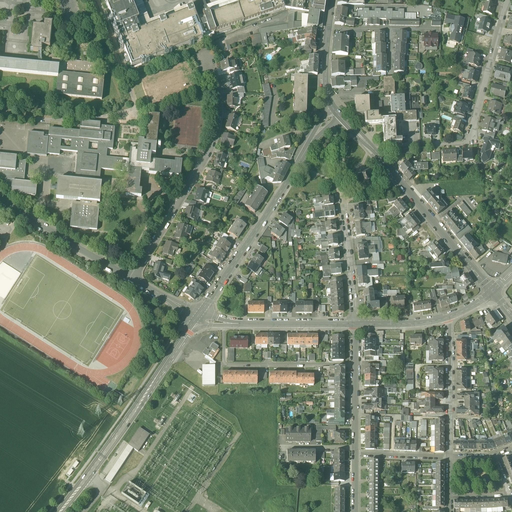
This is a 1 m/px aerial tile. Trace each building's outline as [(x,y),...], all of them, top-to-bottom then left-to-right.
[(116,28),(116,27),(136,19),(139,18),(131,0),(104,0),(112,17),(113,20),(116,28)] [(131,0),(139,18),(136,19),(138,25),(142,27),(151,23),(150,20),(141,0),(131,0)] [(201,0),(191,4),(192,7),(195,6),(199,16),(203,14),(202,14),(209,12),(206,6),(203,0),(201,0)] [(223,0),(206,6),(209,12),(210,15),(238,5),(252,0),(223,0)] [(244,22),(273,12),(268,0),(252,0),(238,5),(244,22)] [(268,0),(273,12),(284,8),(281,0),(268,0)] [(281,0),(284,8),(303,11),(304,0),(281,0)] [(313,0),(313,1),(313,6),(312,12),(324,14),(325,0),(313,0)] [(483,12),(492,15),(495,6),(486,3),(483,12)] [(174,11),(150,20),(151,23),(159,20),(164,18),(165,20),(187,11),(187,9),(192,7),(191,4),(185,6),(185,5),(182,6),(182,7),(180,8),(179,5),(173,10),(174,11)] [(230,27),(244,22),(238,5),(210,15),(209,12),(202,14),(203,14),(204,19),(205,19),(210,34),(209,34),(216,32),(215,32),(216,32),(230,27)] [(195,6),(192,7),(204,36),(209,34),(210,34),(205,19),(204,19),(203,14),(199,16),(195,6)] [(164,18),(159,20),(160,23),(137,31),(136,29),(131,31),(132,34),(120,38),(131,66),(132,66),(144,62),(149,60),(167,53),(171,51),(189,44),(193,42),(196,41),(202,39),(204,38),(204,37),(204,36),(192,7),(187,9),(187,11),(165,20),(164,18)] [(337,9),(335,18),(344,19),(346,20),(346,16),(347,10),(337,9)] [(357,13),(357,19),(368,19),(369,13),(369,12),(369,9),(362,9),(362,12),(360,12),(360,13),(357,13)] [(372,14),(369,13),(368,19),(380,19),(380,14),(381,14),(381,12),(381,9),(374,9),(374,12),(372,12),(372,14)] [(384,12),(384,14),(381,14),(380,14),(380,19),(392,19),(392,14),(392,12),(392,9),(385,9),(385,12),(384,12)] [(397,12),(395,12),(395,14),(392,14),(392,19),(404,20),(404,14),(404,10),(397,10),(397,12)] [(307,27),(308,16),(301,15),(301,23),(293,23),(294,14),(289,15),(289,25),(288,30),(307,27)] [(451,27),(453,27),(456,18),(446,15),(444,24),(452,26),(451,27)] [(317,28),(319,17),(308,16),(307,27),(308,27),(317,28)] [(450,42),(458,44),(460,36),(462,37),(464,29),(462,29),(464,20),(456,18),(453,27),(451,27),(450,27),(450,34),(451,34),(450,42)] [(116,27),(120,38),(132,34),(131,31),(136,29),(137,31),(160,23),(159,20),(151,23),(142,27),(138,25),(136,19),(116,27)] [(487,20),(482,19),(479,27),(479,30),(481,31),(487,33),(488,29),(489,29),(490,25),(489,25),(490,21),(487,20)] [(30,51),(38,52),(41,53),(42,53),(42,47),(50,48),(52,24),(44,23),(44,28),(33,26),(30,51)] [(260,35),(266,34),(288,30),(289,25),(259,31),(260,35)] [(216,32),(217,35),(232,30),(230,27),(216,32)] [(307,32),(306,36),(316,38),(317,31),(307,29),(307,32)] [(227,47),(251,39),(250,33),(225,42),(227,47)] [(424,37),(424,43),(424,47),(425,47),(428,47),(428,48),(432,48),(432,47),(437,47),(437,43),(437,35),(432,35),(432,34),(428,34),(428,35),(424,35),(424,37)] [(260,35),(251,36),(253,47),(262,45),(260,35)] [(332,55),(348,56),(348,50),(348,43),(349,38),(333,37),(332,55)] [(315,44),(305,43),(304,48),(303,48),(303,52),(305,52),(311,53),(311,52),(316,52),(316,48),(315,48),(315,44)] [(499,61),(508,63),(510,56),(511,57),(511,54),(511,52),(510,52),(502,50),(499,61)] [(469,65),(478,67),(481,57),(472,54),(469,53),(469,54),(466,64),(469,65)] [(309,66),(318,67),(318,61),(318,57),(309,57),(309,58),(309,66)] [(56,95),(102,100),(104,78),(96,77),(97,64),(52,59),(51,66),(59,66),(58,77),(56,95)] [(0,70),(48,76),(49,65),(41,65),(39,64),(0,60),(0,70)] [(222,71),(222,72),(230,70),(236,69),(236,68),(236,67),(235,67),(234,60),(222,63),(222,62),(220,63),(221,68),(222,67),(223,71),(222,71)] [(353,69),(344,69),(344,68),(344,67),(344,65),(344,64),(344,63),(331,64),(331,77),(344,76),(353,76),(353,70),(353,69)] [(51,66),(49,65),(48,76),(58,77),(59,66),(51,66)] [(300,75),(304,75),(304,72),(306,72),(306,69),(308,69),(308,66),(300,68),(300,75)] [(307,75),(317,75),(317,72),(318,67),(309,66),(308,66),(308,69),(306,69),(306,72),(304,72),(304,75),(307,75)] [(505,81),(509,82),(510,77),(508,76),(510,71),(510,70),(505,69),(499,67),(498,71),(497,70),(495,77),(495,78),(496,78),(499,79),(500,79),(505,80),(505,81)] [(461,78),(467,80),(470,72),(467,71),(464,70),(461,78)] [(467,80),(476,82),(477,77),(478,74),(472,72),(470,72),(467,80)] [(237,89),(244,87),(241,74),(234,76),(227,77),(228,81),(226,81),(228,87),(229,87),(230,90),(237,89)] [(418,85),(420,85),(420,76),(411,77),(411,78),(412,80),(413,82),(414,83),(416,84),(418,85)] [(383,78),(384,97),(385,97),(388,97),(387,92),(394,92),(393,77),(383,78)] [(293,96),(295,96),(306,97),(307,78),(306,78),(301,78),(300,78),(294,78),(294,82),(293,96)] [(344,88),(344,91),(351,90),(351,87),(356,87),(357,87),(356,82),(356,79),(339,79),(331,80),(332,89),(344,88)] [(265,98),(263,109),(269,110),(271,98),(269,84),(262,86),(264,94),(265,98)] [(490,94),(501,97),(501,96),(505,97),(507,89),(503,87),(502,88),(493,85),(490,94)] [(463,98),(471,101),(474,90),(469,88),(465,88),(463,98)] [(421,112),(421,107),(421,96),(420,92),(409,92),(409,94),(411,112),(418,112),(421,112)] [(306,115),(306,97),(295,96),(294,114),(306,115)] [(390,97),(391,113),(405,113),(404,96),(390,97)] [(227,108),(237,108),(237,97),(235,97),(229,97),(229,102),(227,102),(227,108)] [(354,99),(355,115),(364,115),(366,115),(369,115),(368,98),(354,99)] [(488,112),(499,115),(502,104),(499,104),(491,101),(488,112)] [(457,114),(464,116),(465,113),(467,114),(470,107),(464,105),(457,103),(456,105),(454,106),(453,109),(454,110),(453,113),(457,114)] [(268,119),(269,110),(263,109),(261,121),(260,130),(269,127),(268,119)] [(384,123),(385,145),(402,144),(401,140),(399,141),(398,122),(400,122),(419,122),(419,119),(419,113),(418,112),(411,112),(405,113),(391,113),(382,114),(376,114),(369,115),(366,115),(366,124),(382,123),(384,123)] [(225,128),(234,131),(238,119),(236,119),(237,118),(238,118),(231,116),(229,115),(225,128)] [(78,152),(75,180),(99,183),(99,182),(101,169),(128,172),(126,195),(141,197),(142,190),(139,190),(141,170),(149,171),(149,174),(180,177),(182,161),(175,160),(174,163),(150,161),(151,154),(155,155),(159,117),(148,116),(145,144),(143,143),(144,141),(139,141),(138,153),(136,153),(136,151),(130,150),(129,161),(106,158),(107,152),(97,151),(88,150),(89,142),(71,141),(70,149),(60,148),(60,151),(78,152)] [(493,134),(494,130),(494,129),(493,129),(495,120),(494,120),(486,118),(485,123),(483,131),(486,132),(493,134)] [(496,121),(495,120),(493,129),(494,129),(494,130),(498,131),(500,124),(501,122),(496,121)] [(81,121),(80,128),(100,130),(100,126),(100,123),(81,121)] [(453,130),(461,133),(464,125),(459,123),(456,122),(454,127),(453,130)] [(430,134),(430,136),(435,136),(434,130),(434,125),(427,126),(424,126),(425,135),(430,134)] [(115,128),(100,126),(100,130),(80,128),(80,131),(49,128),(48,136),(48,138),(47,154),(59,156),(60,151),(60,148),(61,140),(71,141),(89,142),(98,143),(97,151),(107,152),(107,150),(113,150),(115,128)] [(46,157),(47,154),(48,138),(43,138),(44,136),(44,134),(29,132),(27,155),(46,157)] [(230,142),(233,143),(235,138),(224,134),(220,145),(229,148),(230,145),(230,142)] [(278,147),(279,151),(284,149),(290,148),(287,137),(276,140),(278,147)] [(491,153),(490,150),(491,145),(496,147),(495,149),(499,150),(501,143),(491,140),(485,138),(484,141),(485,141),(483,149),(482,153),(483,154),(482,158),(489,160),(491,153)] [(285,159),(290,161),(295,150),(285,152),(280,154),(276,155),(277,158),(285,159)] [(450,160),(450,162),(456,162),(456,157),(456,150),(449,151),(449,152),(442,153),(443,161),(450,160)] [(469,159),(469,161),(473,161),(472,150),(462,150),(462,156),(462,160),(469,159)] [(23,171),(23,166),(16,166),(16,160),(17,156),(0,154),(0,179),(9,180),(10,180),(10,178),(12,178),(24,180),(25,171),(23,171)] [(214,166),(219,167),(219,166),(222,167),(223,168),(224,168),(225,169),(227,164),(225,164),(227,157),(227,156),(225,156),(218,154),(214,166)] [(257,160),(261,181),(264,179),(265,179),(273,174),(274,171),(266,167),(266,168),(265,167),(264,167),(264,164),(263,158),(257,160)] [(283,163),(281,165),(278,171),(286,174),(290,166),(283,162),(283,163)] [(398,168),(403,174),(411,168),(409,166),(406,162),(398,168)] [(414,171),(411,168),(403,174),(409,181),(414,176),(412,173),(414,172),(414,171)] [(283,179),(286,174),(278,171),(276,175),(283,179)] [(205,181),(216,185),(220,175),(215,173),(210,172),(209,178),(207,177),(205,181)] [(369,178),(368,176),(368,175),(366,174),(365,174),(363,174),(362,175),(361,177),(361,178),(361,180),(362,181),(363,182),(365,182),(366,182),(368,181),(369,180),(369,178)] [(283,179),(276,175),(274,180),(273,183),(272,184),(279,183),(281,183),(283,179)] [(16,198),(29,200),(30,196),(35,197),(37,183),(12,181),(12,182),(11,182),(12,178),(10,178),(10,180),(9,180),(9,182),(4,182),(4,189),(8,189),(7,192),(11,192),(11,194),(16,195),(16,198)] [(102,183),(99,182),(99,183),(75,180),(58,178),(56,198),(80,201),(97,202),(100,203),(102,183)] [(438,186),(428,187),(427,187),(428,192),(430,190),(431,192),(431,193),(435,198),(434,198),(440,198),(440,195),(443,194),(443,191),(445,191),(442,186),(438,186)] [(245,207),(255,213),(261,204),(260,203),(262,200),(263,200),(266,195),(264,194),(265,192),(257,187),(253,194),(254,195),(252,198),(251,197),(245,207)] [(196,201),(205,204),(209,192),(198,189),(197,194),(198,194),(196,201)] [(232,202),(237,205),(245,192),(240,189),(232,202)] [(422,197),(427,204),(434,198),(435,198),(431,193),(431,192),(430,190),(428,192),(422,197)] [(440,198),(434,198),(427,204),(432,209),(432,208),(433,210),(437,215),(447,207),(443,203),(443,204),(441,202),(440,198)] [(393,205),(394,207),(397,211),(403,205),(399,200),(393,205)] [(457,206),(467,217),(471,213),(462,202),(457,206)] [(98,205),(96,205),(80,203),(74,203),(71,226),(95,228),(98,205)] [(408,210),(403,205),(397,211),(398,212),(401,216),(408,210)] [(390,216),(397,211),(394,207),(387,213),(390,216)] [(198,210),(188,208),(187,211),(186,211),(184,218),(196,221),(198,216),(196,215),(198,210)] [(446,226),(450,231),(458,224),(460,223),(457,219),(456,220),(453,216),(453,215),(450,211),(441,219),(445,224),(447,226),(446,226)] [(284,214),(281,218),(289,224),(292,220),(284,214)] [(399,230),(399,231),(402,231),(405,228),(407,226),(409,225),(415,219),(411,214),(404,219),(404,220),(407,223),(405,225),(402,227),(401,226),(398,229),(399,230)] [(287,227),(289,224),(281,218),(279,222),(287,227)] [(409,225),(407,226),(410,229),(412,231),(416,227),(417,226),(420,224),(415,219),(409,225)] [(238,220),(233,227),(242,232),(246,226),(245,225),(239,221),(238,220)] [(455,236),(465,227),(464,225),(461,228),(458,224),(450,231),(455,236)] [(177,232),(187,235),(189,228),(184,226),(179,225),(177,232)] [(276,226),(273,230),(283,236),(285,233),(285,232),(276,226)] [(469,229),(466,226),(465,227),(455,236),(457,239),(469,229)] [(237,239),(242,232),(233,227),(229,233),(231,234),(236,238),(237,239)] [(398,237),(401,237),(404,237),(407,235),(412,231),(410,229),(407,231),(405,228),(402,231),(399,231),(396,231),(397,237),(398,237)] [(459,242),(460,242),(467,235),(469,234),(471,232),(469,229),(457,239),(459,242)] [(281,239),(283,236),(273,230),(271,233),(280,239),(281,239)] [(185,241),(187,235),(177,232),(175,238),(180,240),(180,238),(185,239),(184,241),(185,241)] [(469,237),(468,237),(467,235),(460,242),(469,253),(475,248),(477,247),(474,243),(469,237)] [(489,241),(494,248),(499,244),(493,238),(489,241)] [(221,239),(218,243),(228,250),(230,248),(229,248),(231,246),(230,245),(225,242),(221,239)] [(227,252),(228,250),(218,243),(215,248),(216,248),(225,254),(226,252),(227,252)] [(429,248),(432,252),(433,253),(439,248),(435,243),(429,248)] [(163,254),(172,257),(174,249),(177,250),(179,246),(172,244),(171,246),(166,245),(163,254)] [(358,249),(359,252),(367,251),(375,250),(374,247),(368,248),(367,248),(367,247),(368,247),(368,244),(366,244),(364,244),(361,244),(357,245),(358,249)] [(511,246),(508,244),(502,252),(509,256),(511,251),(511,246)] [(259,251),(264,255),(268,249),(262,246),(259,251)] [(226,255),(225,254),(216,248),(213,253),(223,259),(224,259),(225,258),(224,257),(226,255)] [(439,248),(433,253),(434,255),(437,258),(441,255),(443,253),(439,248)] [(477,250),(475,248),(469,253),(475,260),(484,253),(479,248),(477,250)] [(368,259),(368,255),(367,251),(359,252),(359,256),(359,260),(368,259)] [(222,260),(223,259),(213,253),(210,257),(212,258),(219,263),(220,264),(222,261),(222,262),(223,260),(222,260)] [(493,261),(506,264),(508,256),(495,253),(493,261)] [(256,255),(251,263),(259,267),(264,260),(256,255)] [(214,271),(216,268),(211,265),(212,262),(210,260),(207,265),(214,271)] [(163,271),(165,265),(156,262),(153,273),(152,273),(151,276),(161,279),(163,271)] [(251,263),(247,269),(254,274),(259,267),(251,263)] [(206,265),(202,271),(211,277),(215,271),(214,271),(207,265),(206,265)] [(358,278),(366,278),(366,272),(365,268),(357,269),(358,278)] [(451,275),(452,280),(459,278),(459,276),(457,268),(448,268),(434,269),(434,276),(445,276),(451,275)] [(162,279),(169,281),(170,276),(164,274),(165,272),(163,271),(161,279),(162,280),(162,279)] [(208,283),(211,277),(202,271),(199,277),(201,279),(206,282),(208,283)] [(467,274),(460,279),(463,284),(470,279),(467,274)] [(372,278),(366,278),(358,278),(358,286),(365,286),(372,285),(372,278)] [(473,283),(470,279),(463,284),(466,288),(473,283)] [(330,281),(330,286),(330,289),(341,289),(341,280),(330,281)] [(199,296),(203,290),(199,287),(194,284),(190,289),(197,294),(199,296)] [(193,300),(197,294),(190,289),(188,288),(184,294),(193,300)] [(341,289),(330,289),(331,293),(331,297),(342,297),(341,289)] [(447,298),(446,298),(449,305),(457,302),(456,299),(457,299),(456,295),(454,296),(447,298)] [(343,305),(342,297),(331,297),(332,305),(343,305)] [(374,305),(373,298),(364,299),(365,306),(374,305)] [(393,299),(394,310),(404,309),(403,298),(393,299)] [(449,305),(446,298),(438,301),(440,305),(441,308),(449,305)] [(264,303),(256,303),(256,313),(264,313),(264,303)] [(312,303),(304,303),(304,313),(311,313),(312,303)] [(431,310),(430,307),(429,303),(421,304),(422,311),(431,310)] [(414,313),(422,311),(421,304),(413,305),(414,313)] [(343,313),(343,305),(332,305),(332,314),(343,313)] [(489,323),(492,327),(499,321),(493,312),(485,318),(487,321),(486,321),(488,324),(489,323)] [(472,321),(475,328),(484,324),(481,317),(472,321)] [(492,327),(494,330),(496,329),(502,324),(499,321),(492,327)] [(460,323),(462,332),(470,330),(469,322),(460,323)] [(498,335),(500,337),(507,332),(504,327),(497,333),(498,335)] [(510,336),(507,332),(500,337),(496,339),(498,342),(501,339),(502,341),(503,341),(510,336)] [(414,346),(415,346),(416,346),(421,346),(421,344),(421,338),(421,336),(415,337),(411,337),(411,339),(410,339),(410,345),(414,345),(414,346)] [(511,340),(511,339),(510,336),(503,341),(504,343),(505,345),(511,340)] [(332,337),(332,345),(343,345),(343,337),(332,337)] [(234,349),(247,349),(247,339),(230,339),(230,349),(234,349)] [(204,358),(214,365),(216,363),(213,361),(219,351),(217,349),(218,348),(212,344),(210,348),(208,351),(206,350),(203,354),(205,356),(206,356),(204,358)] [(343,353),(343,345),(332,345),(332,353),(343,353)] [(343,361),(343,353),(332,353),(332,361),(343,361)] [(202,386),(215,386),(215,366),(202,366),(202,386)] [(335,370),(335,376),(335,378),(344,379),(344,367),(335,367),(335,370)] [(248,383),(257,383),(257,373),(254,373),(225,373),(223,373),(223,383),(231,383),(240,383),(248,383)] [(295,386),(314,386),(314,381),(313,381),(313,376),(295,376),(295,374),(269,373),(269,378),(269,385),(269,384),(295,384),(295,386)] [(335,381),(335,387),(335,390),(344,390),(344,379),(335,378),(335,381)] [(383,388),(387,388),(387,392),(395,392),(396,384),(383,384),(383,388)] [(335,396),(335,398),(335,401),(344,401),(344,390),(335,390),(335,392),(335,396)] [(334,403),(334,409),(334,411),(344,412),(344,401),(335,401),(334,403)] [(334,414),(334,420),(334,422),(334,423),(344,423),(344,412),(334,411),(334,414)] [(139,428),(128,445),(133,449),(135,450),(138,452),(149,435),(139,428)] [(286,442),(294,442),(294,430),(291,430),(288,430),(286,430),(286,442)] [(296,430),(294,430),(294,442),(302,442),(302,430),(300,430),(296,430)] [(304,430),(302,430),(302,442),(310,442),(310,430),(308,430),(304,430)] [(335,442),(344,442),(344,433),(336,433),(332,433),(332,438),(335,438),(335,442)] [(511,443),(509,435),(503,437),(506,445),(511,443)] [(506,445),(503,437),(501,438),(498,439),(501,447),(506,445)] [(501,447),(498,439),(496,440),(492,442),(495,449),(501,447)] [(128,445),(105,480),(110,483),(133,449),(128,445)] [(315,463),(315,451),(314,451),(315,452),(301,452),(301,451),(301,452),(287,452),(287,463),(294,463),(301,463),(302,463),(308,463),(315,463)] [(505,464),(511,461),(510,456),(503,459),(505,464)] [(368,511),(377,511),(377,461),(369,461),(369,466),(368,466),(368,469),(369,469),(369,480),(368,480),(368,483),(369,483),(369,494),(368,494),(368,497),(369,497),(369,508),(368,508),(368,511)] [(402,473),(414,473),(414,464),(402,464),(402,473)] [(335,490),(334,511),(343,511),(344,508),(343,499),(344,499),(344,494),(344,490),(335,490)] [(141,508),(148,496),(143,492),(139,499),(136,497),(132,502),(141,508)]
